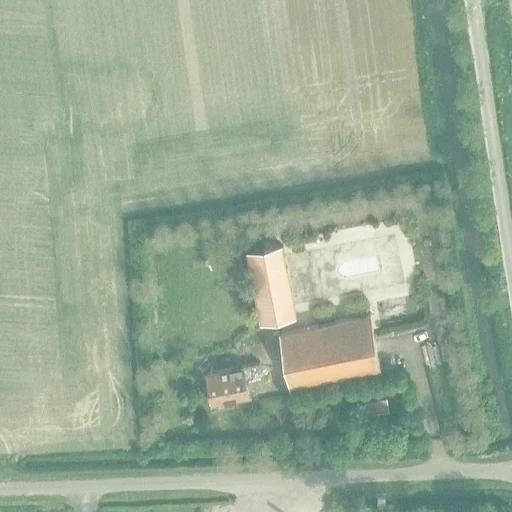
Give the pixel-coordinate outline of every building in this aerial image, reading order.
[(247,252),(261,323),(296,316),(283,245),(247,252)] [(417,279),(384,289),(387,300),(421,290),(417,279)] [(281,331),(292,386),(381,368),(370,313),(281,331)] [(207,372),(212,402),(251,395),(248,379),(262,376),(260,362),(207,372)] [(365,402),(367,415),(388,412),(386,399),(365,402)]
